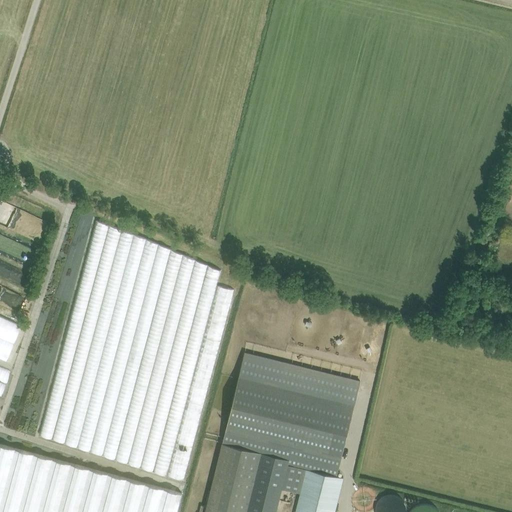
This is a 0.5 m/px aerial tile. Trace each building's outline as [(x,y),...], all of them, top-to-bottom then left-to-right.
[(191,480),(234,290),(220,287),(226,262),(118,237),(71,449),(173,472),(172,476),(191,480)] [(3,239),(0,247),(0,251),(35,264),(40,252),(3,239)] [(0,265),(0,277),(28,286),(32,276),(0,265)] [(0,284),(0,302),(26,314),(32,298),(0,284)] [(16,370),(0,363),(0,392),(7,395),(16,370)] [(334,511),(343,477),(337,475),(354,404),(239,375),(204,511),(275,511),(282,488),(299,492),(294,511),(334,511)] [(0,443),(0,511),(176,511),(182,493),(0,443)] [(375,505),(375,509),(375,511),(405,511),(406,509),(405,505),(405,504),(403,500),(401,498),(398,496),(396,495),(394,494),(392,494),(389,494),(386,494),(385,495),(382,496),(381,497),(380,497),(379,498),(377,500),(376,504),(375,505)] [(439,511),(438,510),(436,508),(433,506),(432,505),(430,504),(427,504),(426,503),(423,503),(421,504),(418,504),(417,505),(416,506),(414,507),(412,509),(411,510),(409,511),(439,511)]
